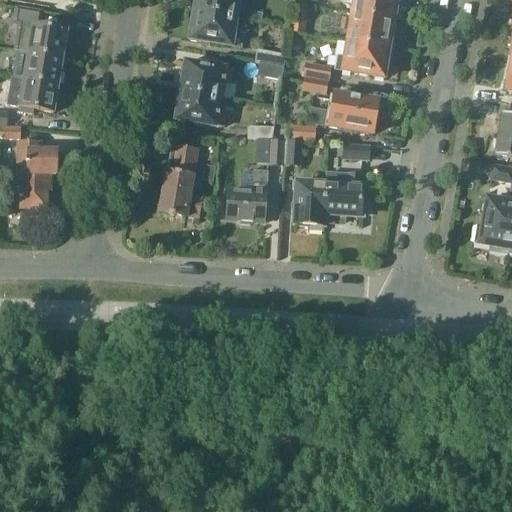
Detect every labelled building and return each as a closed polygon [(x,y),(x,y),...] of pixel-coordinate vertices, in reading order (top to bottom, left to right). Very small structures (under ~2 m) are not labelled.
[(193,9),(192,11),(236,18),(239,0),(193,0),(194,0),(193,1),(194,3),(197,3),(196,10),(193,9)] [(352,0),(354,0),(351,15),(395,23),(398,8),(395,7),(396,0),(352,0)] [(294,5),(289,33),(303,35),(308,7),(298,6),(294,5)] [(20,24),(15,53),(18,53),(62,60),(67,33),(38,28),(41,13),(23,10),(18,9),(16,23),(20,24)] [(190,14),(187,29),(190,29),(188,42),(200,44),(200,45),(208,46),(208,45),(234,49),(242,50),(244,39),(233,36),(236,18),(192,11),(191,11),(192,12),(190,14)] [(249,12),(248,21),(261,23),(262,14),(249,12)] [(351,15),(346,42),(388,50),(391,36),(393,37),(395,23),(351,15)] [(337,57),(335,71),(358,75),(358,77),(366,78),(367,77),(383,79),(386,64),(389,65),(391,51),(388,51),(388,50),(346,42),(344,59),(337,57)] [(257,51),(254,64),(259,65),(284,69),(286,56),(257,51)] [(18,53),(13,79),(23,81),(58,87),(62,60),(18,53)] [(179,75),(176,92),(221,100),(224,84),(228,85),(231,71),(214,69),(214,68),(204,66),(204,67),(184,64),(182,76),(179,75)] [(259,65),(257,77),(281,81),(284,69),(259,65)] [(305,68),(304,78),(305,78),(305,79),(327,83),(327,82),(328,82),(330,69),(306,65),(305,68)] [(303,79),(301,91),(325,96),(327,84),(327,83),(305,79),(303,79)] [(23,81),(18,114),(32,117),(33,111),(38,112),(53,114),(58,87),(23,81)] [(176,92),(173,109),(176,110),(174,122),(193,125),(193,126),(203,127),(203,126),(221,129),(223,115),(218,115),(221,100),(176,92)] [(308,125),(307,129),(315,129),(315,128),(317,127),(318,127),(372,136),(375,118),(378,119),(380,107),(377,106),(377,103),(359,100),(359,98),(350,96),(350,98),(331,95),(330,101),(328,112),(310,108),(307,125),(308,125)] [(511,116),(501,115),(493,158),(497,159),(496,163),(506,164),(507,160),(511,161),(511,116)] [(0,128),(0,140),(19,141),(19,129),(0,128)] [(247,128),(246,141),(271,141),(273,128),(247,128)] [(290,128),(289,141),(314,142),(315,129),(307,129),(290,128)] [(324,137),(323,144),(334,146),(335,144),(336,139),(326,137),(324,137)] [(287,141),(286,166),(299,167),(301,142),(287,141)] [(269,142),(268,167),(282,168),(284,143),(269,142)] [(18,144),(17,196),(18,196),(18,200),(21,199),(21,209),(46,210),(47,176),(55,176),(56,153),(38,153),(39,144),(18,144)] [(344,146),(343,161),(367,162),(368,148),(344,146)] [(170,147),(159,215),(161,216),(160,217),(168,219),(168,217),(189,220),(189,219),(198,220),(201,199),(190,197),(192,187),(190,187),(195,152),(170,147)] [(492,166),(490,181),(503,184),(506,169),(492,166)] [(204,167),(201,182),(212,183),(215,169),(204,167)] [(476,226),(473,244),(490,247),(489,251),(508,254),(511,233),(511,169),(506,169),(503,184),(511,185),(509,204),(486,201),(484,216),(481,216),(481,217),(482,218),(480,227),(476,226)] [(227,192),(225,222),(236,223),(239,226),(250,227),(252,224),(264,225),(268,174),(252,173),(251,194),(227,192)] [(326,187),(323,224),(338,224),(346,225),(347,218),(360,219),(360,218),(363,218),(364,205),(361,205),(362,189),(360,189),(361,177),(347,176),(325,175),(324,183),(324,186),(326,187)] [(296,184),(292,226),(309,228),(309,231),(321,232),(322,229),(323,224),(326,187),(324,186),(296,184)]
